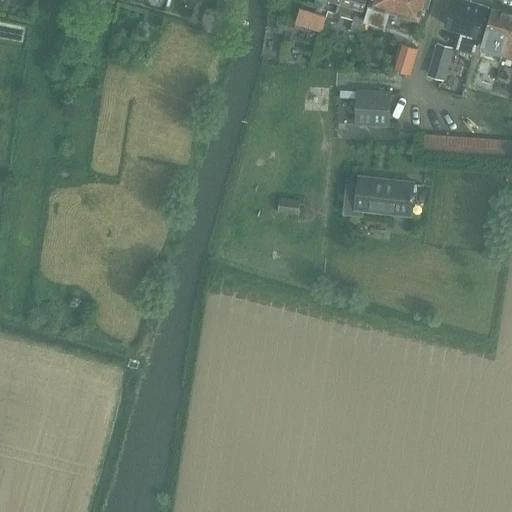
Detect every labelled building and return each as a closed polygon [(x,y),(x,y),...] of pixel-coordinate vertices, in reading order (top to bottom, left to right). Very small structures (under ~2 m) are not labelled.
[(95,0),(87,0),(85,8),(101,13),(105,3),(95,0)] [(166,0),(164,11),(171,13),(174,0),(187,0),(195,2),(195,0),(166,0)] [(335,14),(339,3),(339,0),(321,0),(318,8),(317,8),(310,28),(321,32),(328,11),(335,14)] [(339,0),(339,3),(363,11),(366,0),(339,0)] [(390,12),(419,21),(424,5),(428,6),(429,0),(371,0),(365,18),(364,22),(385,28),(390,12)] [(489,7),(465,0),(453,0),(445,27),(461,32),(456,48),(472,53),(489,7)] [(480,48),(504,55),(511,27),(511,14),(492,8),(480,48)] [(353,19),(349,31),(360,34),(364,22),(365,18),(361,17),(354,15),(353,19)] [(401,43),(393,68),(410,73),(418,48),(401,43)] [(430,64),(427,76),(430,76),(444,80),(448,65),(453,48),(451,47),(436,43),(431,60),(430,64)] [(357,110),(356,124),(387,126),(388,112),(390,92),(358,90),(358,92),(357,99),(357,110)] [(359,176),(355,210),(409,217),(413,182),(359,176)] [(279,198),(277,213),(298,216),(300,200),(279,198)]
